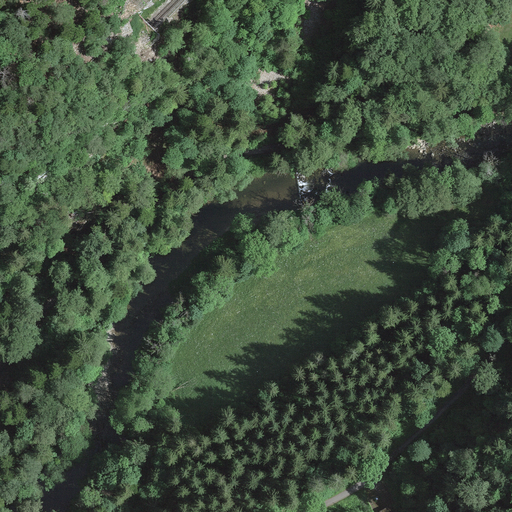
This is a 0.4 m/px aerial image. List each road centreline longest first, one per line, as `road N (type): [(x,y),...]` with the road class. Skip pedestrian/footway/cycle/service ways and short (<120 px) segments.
road 1 (unclassified): [(0,370),(66,285),(208,163),(429,123),(511,99)]
road 2 (unclassified): [(311,511),(364,484),(406,447),(511,330)]
